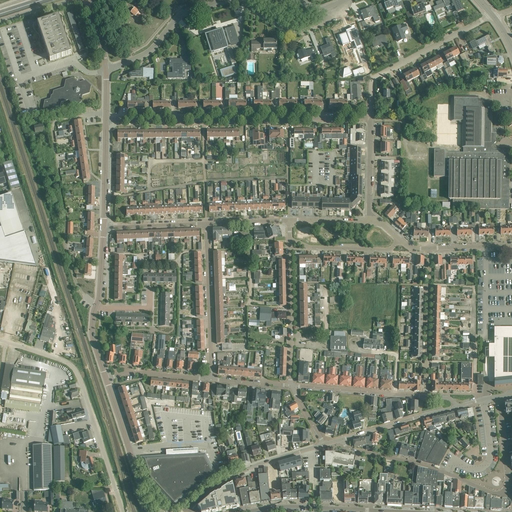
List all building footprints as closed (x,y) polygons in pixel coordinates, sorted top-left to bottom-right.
[(388,0),(384,2),(385,4),(384,4),(386,11),(387,10),(389,14),(396,12),(395,9),(399,7),(401,7),(402,11),(405,10),(401,2),(397,3),(395,0),(390,0),(388,1),(388,0)] [(444,1),(443,1),(444,3),(445,6),(446,8),(448,11),(456,8),(457,11),(458,13),(464,10),(457,0),(445,0),(444,1)] [(417,6),(411,9),(412,12),(411,12),(412,13),(414,16),(414,17),(426,12),(431,10),(430,5),(424,7),(423,4),(426,3),(423,4),(417,6)] [(379,21),(375,10),(374,6),(369,7),(370,8),(366,10),(366,9),(361,11),(362,14),(361,14),(362,15),(364,20),(373,17),(375,23),(379,21)] [(134,7),(130,11),(137,18),(141,14),(134,7)] [(72,12),(67,14),(80,51),(84,50),(72,12)] [(59,16),(37,23),(50,61),(71,54),(59,16)] [(399,27),(393,29),(398,42),(404,39),(402,32),(407,30),(405,25),(400,27),(399,27)] [(222,30),(209,34),(214,52),(227,48),(222,32),(226,31),(230,43),(238,41),(234,26),(225,29),(226,30),(222,31),(222,30)] [(350,32),(339,36),(342,44),(353,40),(357,50),(361,48),(360,45),(361,45),(354,28),(350,30),(350,32)] [(388,45),(386,40),(384,35),(371,40),(372,43),(372,44),(373,44),(374,48),(383,44),(384,47),(388,45)] [(475,41),(469,43),(473,50),(478,47),(480,50),(486,46),(490,55),(495,52),(489,41),(490,40),(491,41),(489,37),(489,36),(485,38),(484,38),(477,42),(476,42),(475,41)] [(336,56),(331,43),(329,38),(325,40),(327,46),(321,49),(323,56),(330,54),(332,58),(336,56)] [(277,49),(277,45),(277,40),(264,40),(264,43),(261,43),(261,42),(252,42),(252,52),(256,52),(256,49),(264,49),(268,49),(268,52),(272,52),(272,49),(277,49)] [(231,47),(227,48),(232,65),(236,64),(231,47)] [(459,55),(458,52),(455,48),(449,51),(453,58),(459,55)] [(314,56),(311,49),(305,52),(304,49),(297,52),(299,56),(301,61),(308,58),(311,57),(312,61),(316,60),(315,55),(314,56)] [(447,61),(448,62),(449,64),(455,61),(449,51),(443,54),(447,61)] [(495,56),(486,57),(487,60),(487,66),(496,66),(496,68),(501,68),(501,64),(502,64),(504,62),(504,60),(502,58),(499,58),(498,60),(495,56)] [(438,57),(432,60),(436,67),(437,70),(443,67),(445,70),(444,70),(450,80),(456,77),(450,67),(448,68),(445,63),(443,65),(438,57)] [(188,66),(188,63),(188,58),(181,58),(181,60),(170,60),(170,61),(170,63),(170,67),(173,67),(173,71),(173,74),(168,74),(168,79),(178,78),(178,76),(182,76),(182,66),(188,66)] [(430,70),(436,67),(432,60),(426,63),(430,70)] [(426,63),(420,66),(424,73),(425,74),(427,78),(433,75),(430,70),(426,63)] [(154,80),(154,74),(154,69),(150,69),(149,66),(129,74),(131,79),(143,79),(143,78),(149,78),(149,80),(154,80)] [(237,74),(234,66),(220,70),(222,79),(237,74)] [(344,70),(343,77),(352,74),(349,68),(344,70)] [(419,76),(418,73),(416,69),(409,72),(413,79),(419,76)] [(494,75),(493,78),(496,78),(503,78),(503,77),(507,77),(507,71),(499,70),(500,69),(494,69),(494,75)] [(407,82),(413,79),(409,72),(403,75),(405,78),(402,80),(402,81),(400,82),(405,92),(409,90),(408,89),(410,88),(407,82)] [(77,82),(73,78),(66,80),(64,88),(68,100),(74,105),(81,103),(83,96),(90,93),(91,86),(86,81),(80,83),(77,82)] [(359,82),(350,83),(350,82),(345,82),(345,85),(347,85),(347,86),(350,86),(351,96),(351,100),(354,100),(357,100),(357,101),(359,101),(359,100),(360,100),(360,96),(359,96),(359,93),(361,93),(361,86),(359,86),(359,82)] [(391,82),(387,84),(389,87),(387,89),(387,92),(384,91),(383,99),(389,99),(395,99),(395,95),(389,95),(390,92),(389,92),(389,90),(390,89),(390,90),(394,88),(391,82)] [(258,101),(254,101),(254,108),(263,107),(263,97),(262,87),(257,87),(258,101)] [(61,103),(68,100),(64,88),(53,91),(52,99),(45,101),(43,108),(49,114),(60,110),(61,103)] [(225,91),(225,100),(229,100),(229,102),(229,108),(237,108),(237,99),(231,99),(231,98),(229,98),(229,91),(225,91)] [(128,102),(128,109),(136,109),(136,102),(136,94),(131,94),(131,102),(128,102)] [(171,102),(167,102),(167,99),(167,95),(162,95),(162,100),(162,102),(162,108),(171,108),(171,102)] [(183,102),(178,102),(178,108),(187,108),(187,95),(187,99),(183,99),(183,102)] [(196,102),(191,102),(191,95),(187,95),(187,108),(196,108),(196,102)] [(492,102),(491,101),(478,101),(478,96),(454,96),(452,98),(451,121),(458,121),(460,123),(462,123),(462,148),(463,148),(463,153),(445,153),(445,150),(434,150),(434,177),(450,177),(450,200),(453,200),(453,207),(459,207),(459,205),(480,205),(480,210),(509,210),(508,210),(508,176),(510,176),(510,177),(511,177),(511,176),(511,175),(511,171),(511,173),(507,172),(508,154),(509,154),(508,154),(508,149),(495,149),(493,145),(496,142),(496,131),(494,129),(492,129),(492,102)] [(145,102),(136,102),(136,109),(145,108),(145,102),(149,102),(149,97),(145,97),(145,102)] [(263,97),(263,107),(272,107),(272,101),(266,101),(266,97),(263,97)] [(307,101),(304,101),(304,107),(313,107),(313,98),(307,98),(307,101)] [(221,102),(216,102),(216,99),(212,99),(212,102),(212,108),(221,108),(221,102)] [(246,101),(242,101),(242,99),(237,99),(237,108),(246,108),(246,101)] [(82,128),(81,121),(74,122),(75,129),(82,128)] [(381,126),(381,138),(390,138),(390,126),(381,126)] [(84,135),(83,135),(82,128),(75,129),(76,136),(84,135)] [(320,134),(318,135),(318,140),(318,146),(322,146),(321,136),(322,136),(322,135),(325,135),(325,140),(332,139),(332,129),(320,130),(320,134)] [(343,139),(343,134),(343,129),(332,129),(332,139),(343,139)] [(258,130),(253,130),(253,141),(257,141),(257,146),(261,146),(262,150),(267,150),(267,149),(267,144),(264,144),(264,134),(258,134),(258,130)] [(271,131),(270,131),(269,142),(273,142),(273,139),(284,139),(284,130),(276,130),(276,131),(274,131),(274,130),(272,130),(271,131)] [(304,130),(292,130),(292,135),(298,135),(298,139),(304,139),(304,135),(304,130)] [(304,139),(313,139),(313,135),(316,135),(316,130),(304,130),(304,135),(304,139)] [(85,143),(84,135),(76,136),(78,144),(85,143)] [(381,142),(381,154),(389,154),(389,145),(386,145),(386,142),(381,142)] [(79,151),(86,150),(85,143),(78,144),(79,151)] [(80,158),(87,157),(86,150),(79,151),(80,158)] [(88,165),(87,157),(80,158),(81,166),(88,165)] [(19,187),(12,160),(2,163),(10,190),(19,187)] [(89,172),(88,165),(81,166),(82,171),(78,171),(78,170),(76,171),(76,170),(65,172),(66,175),(72,175),(76,174),(79,174),(82,173),(89,172)] [(90,180),(89,172),(82,173),(83,181),(90,180)] [(360,176),(350,176),(346,176),(346,179),(348,179),(347,181),(351,181),(351,184),(349,184),(349,188),(351,188),(351,191),(347,191),(347,194),(351,194),(351,198),(360,198),(362,198),(362,190),(361,190),(361,183),(362,183),(362,179),(360,179),(360,176)] [(2,228),(0,229),(0,261),(36,266),(25,233),(11,193),(0,197),(0,222),(0,224),(2,228)] [(332,200),(332,196),(329,196),(329,200),(324,200),(324,197),(322,197),(322,209),(322,210),(333,211),(333,210),(341,210),(341,211),(349,211),(349,209),(353,209),(360,202),(360,198),(351,198),(349,200),(345,200),(345,196),(344,196),(342,196),(342,200),(339,200),(339,197),(335,197),(335,200),(332,200)] [(95,197),(88,197),(86,197),(85,201),(88,201),(88,206),(95,206),(95,197)] [(396,218),(397,216),(395,214),(398,210),(393,205),(385,214),(390,219),(393,222),(396,220),(395,219),(396,219),(395,219),(396,218)] [(94,214),(88,214),(86,214),(86,220),(82,220),(82,223),(85,223),(88,223),(94,223),(94,214)] [(405,233),(408,229),(409,228),(403,223),(404,222),(397,216),(396,218),(395,219),(396,219),(395,219),(396,220),(393,222),(405,233)] [(94,232),(94,223),(88,223),(87,228),(85,228),(85,232),(94,232)] [(475,229),(475,223),(472,224),(472,226),(464,226),(464,228),(464,236),(472,235),(472,229),(475,229)] [(432,231),(432,224),(429,224),(429,227),(425,227),(425,229),(421,229),(421,236),(428,237),(429,231),(432,231)] [(277,237),(274,227),(266,229),(266,227),(254,227),(254,240),(269,239),(277,237)] [(222,242),(222,239),(222,228),(213,229),(213,236),(214,242),(222,242)] [(232,238),(232,236),(232,231),(229,231),(229,228),(222,228),(222,239),(229,239),(229,238),(232,238)] [(93,240),(87,240),(84,240),(83,249),(93,249),(93,240)] [(83,249),(75,248),(74,252),(86,252),(86,257),(84,257),(83,261),(90,261),(90,258),(92,258),(93,249),(83,249)] [(273,259),(280,259),(280,256),(283,256),(283,250),(270,250),(270,254),(273,254),(273,256),(273,259),(272,259),(272,260),(273,260),(273,259)] [(332,262),(332,256),(324,256),(323,266),(327,266),(327,262),(332,262)] [(340,267),(340,261),(341,256),(332,256),(332,262),(337,263),(337,267),(340,267)] [(355,263),(355,257),(347,257),(346,267),(350,267),(350,263),(355,263)] [(363,268),(363,262),(364,257),(355,257),(355,263),(360,263),(360,268),(363,268)] [(378,264),(378,258),(370,257),(369,268),(373,268),(373,264),(378,264)] [(446,271),(446,260),(441,260),(441,257),(434,257),(435,266),(443,266),(443,270),(442,270),(442,280),(446,280),(446,277),(446,275),(446,271)] [(386,269),(386,263),(387,258),(378,258),(378,264),(383,264),(383,268),(386,269)] [(401,265),(401,258),(393,258),(392,269),(396,269),(396,265),(401,265)] [(409,269),(409,264),(410,259),(401,258),(401,265),(401,268),(406,269),(409,269)] [(458,258),(450,259),(450,260),(446,260),(446,271),(446,275),(451,275),(450,271),(451,271),(458,271),(458,269),(458,258)] [(465,258),(458,258),(458,269),(462,269),(463,274),(466,274),(466,270),(465,270),(465,265),(465,258)] [(285,270),(285,261),(280,261),(280,259),(273,259),(273,260),(272,260),(272,262),(276,262),(276,265),(279,265),(279,270),(285,270)] [(16,322),(27,267),(15,265),(3,319),(16,322)] [(91,266),(87,266),(85,265),(85,268),(81,267),(81,271),(85,271),(84,275),(91,276),(91,266)] [(40,288),(41,269),(32,269),(31,288),(40,288)] [(153,271),(152,271),(151,271),(151,274),(150,274),(150,282),(152,282),(157,282),(158,282),(158,274),(153,274),(153,271)] [(161,271),(160,271),(159,271),(159,274),(158,274),(158,282),(160,282),(165,282),(166,282),(167,274),(161,274),(161,271)] [(169,271),(168,271),(167,271),(167,274),(166,282),(168,282),(173,282),(176,282),(176,274),(169,274),(169,271)] [(286,288),(285,279),(279,279),(276,279),(276,284),(279,284),(279,288),(286,288)] [(286,297),(286,288),(279,288),(276,288),(269,289),(262,289),(263,295),(269,295),(269,293),(279,293),(280,297),(286,297)] [(169,301),(169,300),(162,300),(162,302),(161,302),(161,307),(162,307),(162,308),(169,308),(169,303),(173,303),(173,301),(169,301)] [(271,313),(271,308),(260,307),(259,321),(266,322),(266,327),(271,327),(271,318),(277,318),(277,319),(286,319),(286,313),(271,313)] [(169,309),(169,308),(162,308),(162,310),(161,310),(161,315),(162,315),(161,316),(169,316),(169,311),(173,311),(173,309),(169,309)] [(46,314),(43,323),(44,324),(43,327),(47,329),(47,328),(51,329),(55,317),(46,314)] [(125,314),(124,314),(119,314),(116,314),(116,322),(123,322),(123,326),(125,326),(125,322),(126,322),(126,315),(125,315),(125,314)] [(133,314),(132,314),(127,314),(127,315),(126,315),(126,322),(131,322),(131,326),(133,326),(133,322),(134,322),(134,315),(133,315),(133,314)] [(141,314),(140,314),(135,314),(135,315),(134,315),(134,322),(139,323),(139,326),(141,326),(141,323),(142,323),(142,315),(141,315),(141,314)] [(169,317),(169,316),(161,316),(161,318),(161,323),(161,326),(169,326),(169,319),(172,319),(172,318),(172,317),(169,317)] [(31,326),(32,323),(24,321),(22,328),(30,331),(26,342),(32,344),(34,337),(32,336),(34,331),(35,331),(36,328),(31,326)] [(485,349),(485,355),(494,355),(494,381),(494,387),(511,385),(511,331),(501,332),(501,328),(494,328),(494,340),(494,345),(489,345),(489,349),(485,349)] [(51,336),(52,331),(44,329),(40,340),(49,343),(51,336)] [(278,331),(275,331),(275,336),(275,338),(280,338),(280,337),(287,337),(286,330),(280,330),(280,331),(278,331)] [(334,337),(330,337),(330,350),(331,350),(331,351),(334,351),(341,352),(347,352),(347,350),(345,350),(346,345),(346,337),(345,337),(345,332),(334,332),(334,337)] [(144,335),(132,334),(131,342),(143,343),(144,335)] [(379,350),(380,341),(377,340),(377,336),(373,336),(372,340),(371,350),(379,350)] [(371,350),(372,340),(364,339),(364,349),(371,350)] [(115,346),(116,354),(116,355),(119,355),(118,360),(119,360),(119,364),(125,364),(126,356),(123,356),(124,352),(123,352),(121,351),(121,345),(115,346)] [(107,353),(106,362),(113,363),(113,357),(114,357),(114,354),(116,354),(115,346),(110,346),(111,354),(107,353)] [(314,350),(306,349),(300,349),(299,363),(300,363),(300,362),(308,363),(312,364),(313,361),(312,361),(313,359),(313,353),(314,350)] [(143,352),(134,351),(134,358),(133,358),(132,365),(139,366),(139,362),(140,363),(140,359),(142,359),(143,352)] [(183,362),(184,359),(185,359),(186,351),(180,351),(179,362),(177,362),(176,369),(182,370),(182,367),(183,367),(184,363),(183,362)] [(174,362),(175,352),(169,352),(168,358),(169,358),(169,361),(166,361),(165,365),(166,365),(166,368),(172,369),(173,361),(174,362)] [(199,353),(193,352),(189,352),(187,370),(193,371),(194,364),(192,363),(192,359),(198,360),(199,353)] [(230,368),(231,358),(227,358),(226,361),(226,364),(225,375),(232,376),(233,368),(230,368)] [(226,364),(226,361),(223,361),(223,367),(219,367),(218,375),(225,375),(226,364)] [(15,366),(6,364),(0,395),(3,396),(2,400),(33,404),(32,412),(39,413),(40,409),(38,408),(38,405),(41,406),(42,398),(43,390),(44,390),(44,389),(43,389),(46,373),(14,368),(15,366)] [(473,364),(468,364),(461,364),(461,379),(468,379),(468,384),(461,384),(461,391),(469,391),(472,391),(473,364)] [(360,365),(357,365),(357,366),(356,366),(356,373),(354,373),(352,387),(358,388),(360,365)] [(390,371),(387,370),(387,373),(386,390),(391,391),(392,382),(393,382),(394,377),(389,376),(390,371)] [(125,387),(118,389),(120,396),(127,393),(125,387)] [(72,398),(79,396),(77,390),(67,393),(68,397),(71,396),(72,398)] [(246,398),(246,396),(247,391),(239,390),(238,394),(238,395),(238,397),(242,398),(242,402),(245,402),(246,398)] [(253,391),(252,403),(258,404),(259,404),(259,403),(260,392),(253,391)] [(279,410),(279,406),(281,393),(272,392),(270,409),(279,410)] [(127,393),(120,396),(122,402),(129,400),(127,393)] [(339,397),(335,397),(335,395),(330,395),(330,398),(327,397),(326,402),(330,402),(330,405),(338,406),(339,397)] [(401,399),(394,399),(395,406),(396,411),(394,412),(397,420),(403,418),(401,414),(402,414),(401,414),(400,411),(403,410),(401,402),(401,399)] [(129,400),(122,402),(125,409),(132,407),(129,400)] [(511,401),(501,403),(510,488),(511,487),(511,401)] [(296,416),(293,411),(298,408),(295,403),(288,406),(289,406),(285,408),(286,411),(285,412),(288,418),(291,416),(291,420),(299,420),(299,416),(296,416)] [(392,413),(391,405),(387,405),(388,408),(380,410),(381,413),(382,413),(383,416),(382,416),(384,423),(390,422),(390,421),(393,420),(392,413)] [(132,407),(125,409),(127,416),(134,414),(132,407)] [(474,416),(473,413),(472,409),(467,410),(467,409),(457,411),(458,417),(460,416),(460,419),(468,417),(468,418),(474,416)] [(75,410),(66,411),(67,414),(69,421),(73,419),(77,418),(77,419),(81,418),(85,416),(83,410),(79,411),(75,412),(75,410)] [(364,420),(365,415),(365,413),(351,410),(349,410),(351,415),(352,415),(353,419),(351,419),(353,426),(354,429),(361,427),(360,422),(364,420)] [(318,412),(314,417),(317,419),(316,421),(321,426),(326,419),(328,417),(323,413),(322,415),(321,415),(318,412)] [(456,421),(455,417),(453,412),(446,414),(448,422),(456,421)] [(134,414),(127,416),(129,423),(136,421),(134,414)] [(448,423),(448,422),(446,414),(439,416),(441,424),(445,423),(445,425),(448,424),(448,423)] [(439,416),(431,418),(434,427),(434,428),(434,427),(437,430),(438,431),(440,429),(442,428),(441,424),(439,416)] [(327,427),(325,434),(333,436),(334,429),(335,429),(337,424),(337,420),(338,418),(334,417),(334,419),(333,418),(332,423),(331,428),(327,427)] [(434,428),(434,427),(431,418),(423,420),(425,426),(426,426),(426,429),(429,428),(430,432),(437,430),(434,427),(434,428)] [(277,425),(278,435),(282,435),(292,436),(292,431),(293,431),(294,428),(284,427),(283,428),(282,428),(282,425),(283,420),(280,420),(280,425),(277,425)] [(136,421),(129,423),(131,430),(138,427),(136,421)] [(396,436),(411,431),(410,428),(409,428),(407,424),(400,426),(400,428),(394,430),(396,436)] [(49,429),(48,442),(53,443),(54,445),(64,443),(61,426),(50,428),(51,429),(49,429)] [(138,427),(131,430),(134,436),(141,434),(138,427)] [(87,433),(86,430),(76,433),(78,439),(79,440),(82,439),(83,443),(93,440),(90,432),(87,433)] [(302,443),(309,443),(309,442),(309,436),(309,431),(299,431),(299,435),(293,435),(292,443),(299,443),(302,443)] [(141,434),(134,436),(136,444),(143,441),(141,434)] [(378,435),(375,434),(375,435),(372,435),(372,436),(370,436),(369,437),(365,438),(366,442),(372,442),(372,443),(378,443),(379,435),(378,435)] [(463,437),(459,441),(466,449),(470,445),(463,437)] [(354,441),(351,441),(352,447),(354,447),(354,448),(366,446),(372,446),(372,443),(372,442),(366,442),(365,438),(356,439),(357,439),(353,440),(354,441)] [(276,449),(275,445),(274,443),(273,439),(265,442),(268,452),(276,449)] [(441,440),(439,442),(441,444),(444,448),(447,445),(441,440)] [(254,456),(261,454),(259,446),(258,443),(255,443),(256,447),(251,449),(252,452),(252,454),(253,453),(254,456)] [(407,457),(409,446),(402,444),(399,456),(407,457)] [(34,490),(52,490),(51,445),(33,445),(34,490)] [(414,459),(415,454),(417,447),(409,446),(407,457),(414,459)] [(426,452),(424,460),(437,464),(442,449),(433,446),(431,453),(426,452)] [(54,482),(64,481),(64,447),(53,447),(54,482)] [(246,451),(245,451),(244,447),(240,448),(241,452),(242,456),(240,456),(242,463),(245,463),(247,463),(248,462),(249,462),(247,454),(246,451)] [(235,450),(227,452),(228,458),(227,458),(229,463),(238,461),(237,455),(235,450)] [(89,470),(91,469),(92,472),(96,471),(92,458),(88,459),(88,460),(86,460),(87,452),(80,451),(79,457),(81,457),(80,463),(81,463),(81,464),(81,465),(81,466),(82,466),(82,467),(83,468),(85,469),(86,470),(87,470),(88,470),(89,470)] [(167,456),(142,458),(148,477),(149,479),(150,480),(149,480),(164,495),(174,505),(191,494),(201,488),(200,484),(206,480),(207,481),(217,475),(205,454),(198,455),(198,452),(182,453),(182,456),(170,456),(170,451),(166,451),(167,456)] [(335,452),(333,452),(325,452),(325,465),(330,465),(332,465),(332,464),(335,453),(335,452)] [(342,466),(344,455),(335,453),(332,464),(342,466)] [(353,467),(354,461),(355,456),(350,455),(350,456),(344,455),(342,466),(348,467),(348,466),(353,467)] [(427,470),(418,467),(416,484),(416,485),(414,484),(413,506),(420,506),(420,505),(422,505),(422,506),(422,505),(423,505),(423,485),(425,485),(427,470)] [(263,475),(258,475),(261,503),(262,503),(262,502),(264,502),(265,502),(264,502),(267,501),(267,502),(267,501),(269,501),(270,501),(267,468),(262,468),(263,475)] [(271,501),(283,499),(282,485),(282,483),(281,481),(281,479),(281,474),(279,474),(278,468),(269,471),(270,478),(269,478),(271,490),(270,490),(271,501)] [(330,470),(320,470),(320,480),(330,480),(330,470)] [(437,473),(427,470),(425,485),(423,485),(423,505),(422,505),(422,506),(428,506),(429,497),(430,486),(436,487),(437,487),(437,474),(437,473)] [(386,482),(387,475),(380,474),(380,481),(379,481),(379,485),(374,485),(374,504),(382,504),(383,504),(383,502),(382,502),(382,494),(384,494),(384,482),(386,482)] [(396,481),(393,481),(393,475),(387,475),(386,482),(384,482),(384,494),(385,494),(385,489),(387,489),(386,503),(402,504),(403,483),(396,483),(396,481)] [(453,480),(444,475),(443,481),(447,481),(447,484),(448,484),(448,493),(445,493),(445,497),(444,497),(444,499),(445,499),(444,506),(447,507),(449,507),(451,507),(453,480)] [(250,505),(261,503),(258,487),(252,488),(251,477),(247,478),(249,488),(250,505)] [(236,490),(237,490),(236,488),(247,486),(245,478),(235,481),(235,484),(236,490)] [(332,483),(331,502),(344,502),(344,495),(344,483),(344,480),(338,480),(338,483),(332,483)] [(453,480),(451,507),(459,508),(459,496),(460,496),(461,489),(461,490),(461,483),(453,480)] [(210,497),(198,507),(201,510),(201,511),(210,511),(240,506),(239,500),(238,498),(236,499),(233,482),(213,495),(210,497)] [(330,482),(327,482),(322,482),(322,487),(319,487),(320,493),(320,501),(325,502),(331,502),(332,483),(330,482)] [(283,499),(290,499),(290,486),(285,486),(285,484),(282,485),(283,499)] [(414,484),(411,484),(409,484),(408,491),(409,491),(409,493),(405,492),(404,505),(413,506),(414,484)] [(436,498),(437,487),(436,487),(430,486),(429,497),(428,506),(430,506),(432,506),(432,507),(436,507),(436,506),(436,498)] [(242,506),(250,505),(249,488),(237,490),(236,490),(236,491),(237,490),(238,495),(240,495),(242,506)] [(371,497),(371,493),(365,493),(365,490),(359,489),(358,495),(358,503),(368,504),(368,497),(371,497)] [(475,489),(474,509),(483,510),(485,493),(475,489)] [(97,493),(93,495),(94,501),(98,500),(101,498),(103,503),(104,507),(108,506),(104,491),(97,491),(97,493)] [(491,509),(491,496),(485,493),(483,510),(484,510),(485,509),(486,509),(490,509),(491,509)] [(492,496),(491,496),(491,509),(490,509),(490,510),(501,511),(501,509),(505,510),(507,509),(508,509),(510,507),(511,505),(511,502),(510,500),(508,499),(506,498),(492,496)] [(13,510),(14,501),(3,500),(2,509),(13,510)] [(62,502),(61,502),(61,510),(60,511),(88,511),(89,511),(74,511),(74,503),(67,502),(66,501),(66,500),(65,500),(64,500),(62,500),(62,502)] [(34,511),(36,511),(47,511),(48,504),(35,503),(34,511)]
